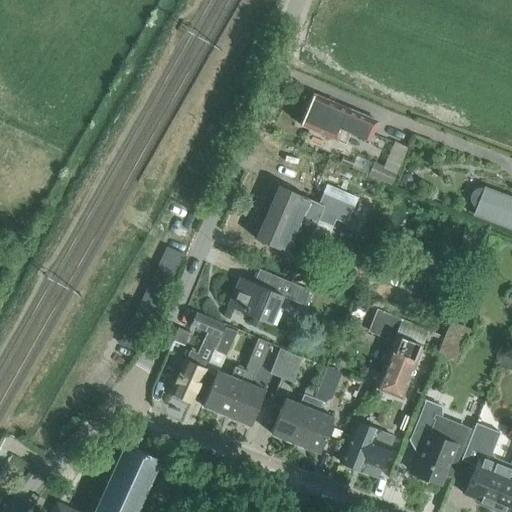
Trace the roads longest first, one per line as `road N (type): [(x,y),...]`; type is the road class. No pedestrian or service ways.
road 1 (unclassified): [(120,405),(163,332),(300,0)]
road 2 (unclassified): [(373,511),(120,405)]
road 3 (unclassified): [(17,511),(89,425),(120,405)]
